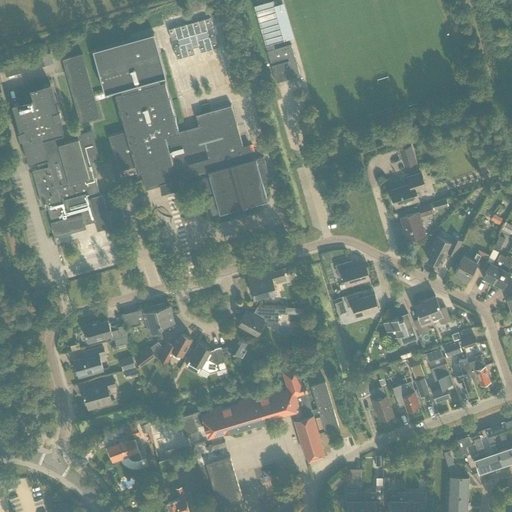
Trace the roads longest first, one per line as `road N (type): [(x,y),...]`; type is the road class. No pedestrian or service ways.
road 1 (residential): [(52,464),(64,418),(48,347),(56,324),(175,284)]
road 2 (residential): [(312,511),(311,490),(353,454),(511,396)]
road 3 (residential): [(224,270),(330,240),(381,256)]
road 4 (residential): [(427,279),(486,313),(511,389)]
road 5 (residential): [(175,284),(185,315),(206,328),(221,324),(233,302),(224,270)]
